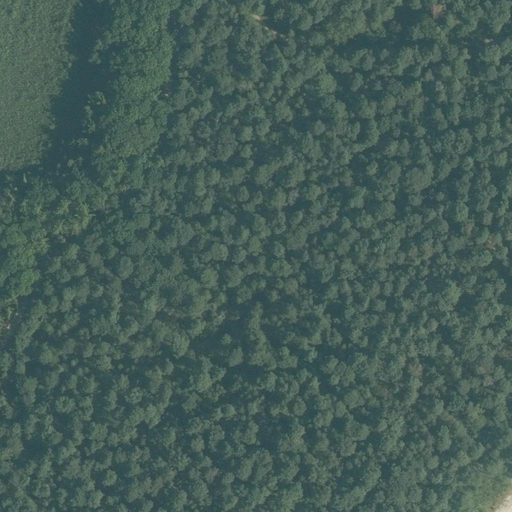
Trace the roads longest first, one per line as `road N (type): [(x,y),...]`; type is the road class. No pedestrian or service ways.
road 1 (track): [(231,0),(283,41),(328,55),(511,37)]
road 2 (track): [(0,349),(53,258),(116,222),(161,157)]
road 3 (track): [(161,157),(174,0)]
